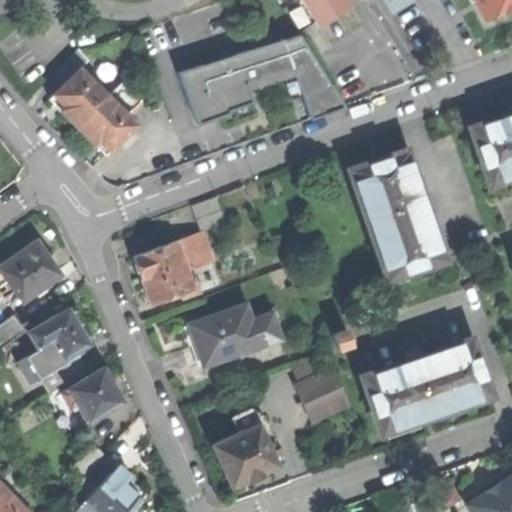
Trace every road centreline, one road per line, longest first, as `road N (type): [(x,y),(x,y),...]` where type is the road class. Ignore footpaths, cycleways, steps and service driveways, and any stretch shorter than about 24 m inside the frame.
road 1 (residential): [(511,66),(90,221)]
road 2 (residential): [(90,221),(200,511)]
road 3 (residential): [(511,427),(264,511)]
